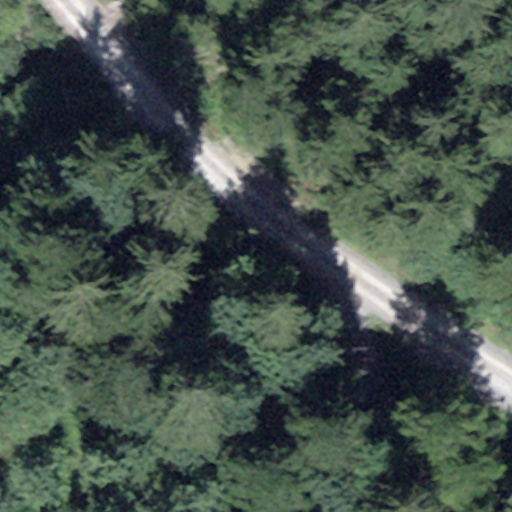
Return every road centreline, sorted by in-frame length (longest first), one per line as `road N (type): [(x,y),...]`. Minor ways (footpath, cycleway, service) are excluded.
road 1 (unclassified): [(87,0),(294,247),(383,321),(511,383)]
road 2 (track): [(383,321),(410,511)]
